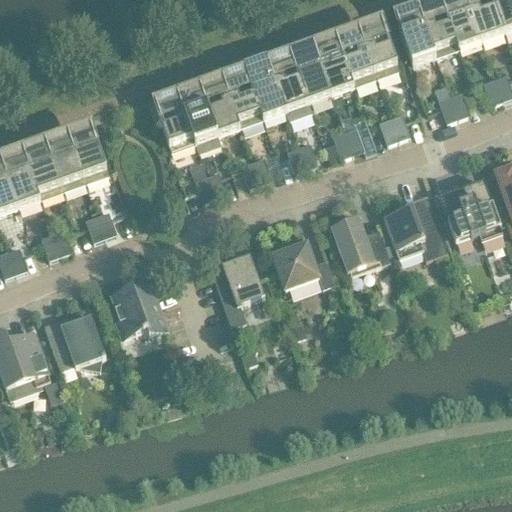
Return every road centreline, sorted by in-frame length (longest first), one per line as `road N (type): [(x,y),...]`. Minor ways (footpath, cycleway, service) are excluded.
road 1 (residential): [(178,273),(201,228),(511,121)]
road 2 (residential): [(0,305),(126,255),(178,273)]
